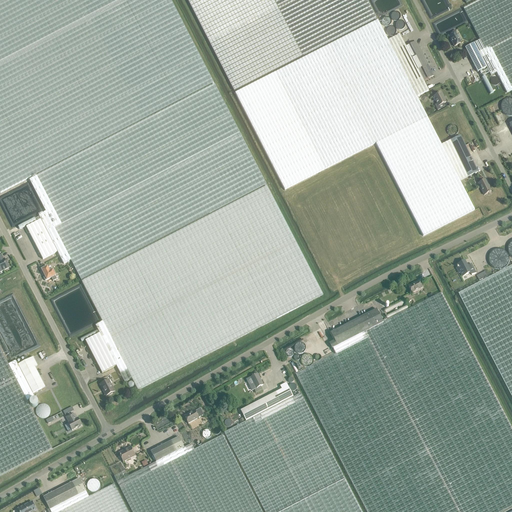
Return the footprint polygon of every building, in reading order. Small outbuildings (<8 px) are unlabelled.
[(0,0),(0,192),(0,193),(214,83),(171,0),(0,0)] [(189,0),(234,88),(376,15),(367,0),(189,0)] [(487,67),(491,75),(497,72),(507,92),(511,89),(511,0),(479,0),(463,8),(480,40),(474,43),(487,67)] [(378,20),(327,46),(235,93),(284,189),(376,143),(423,236),(475,210),(460,181),(478,172),(460,136),(442,145),(427,117),(417,97),(429,91),(424,81),(427,79),(427,77),(429,78),(434,76),(428,64),(416,41),(406,47),(400,34),(388,40),(378,20)] [(449,36),(455,46),(461,43),(456,33),(457,32),(455,30),(450,32),(451,35),(449,36)] [(478,72),(487,67),(474,43),(465,48),(478,72)] [(499,80),(499,79),(499,78),(498,77),(496,76),(494,76),(492,76),(491,77),(490,79),(490,80),(490,81),(490,82),(491,84),(492,85),(493,85),(494,85),(496,85),(497,85),(498,84),(499,82),(499,80)] [(43,259),(47,257),(58,252),(64,264),(71,260),(81,280),(266,185),(215,85),(30,180),(46,212),(39,216),(41,220),(26,227),(43,259)] [(445,106),(444,103),(446,102),(441,93),(434,97),(437,104),(435,105),(438,110),(445,106)] [(511,97),(511,98),(510,97),(508,98),(506,98),(505,99),(504,100),(503,101),(502,103),(501,105),(501,106),(501,108),(502,110),(503,111),(504,113),(505,114),(507,115),(508,115),(510,115),(511,114),(511,97)] [(458,130),(457,128),(457,127),(456,126),(455,125),(454,125),(453,124),(451,125),(450,125),(449,126),(448,126),(447,127),(447,128),(447,129),(447,131),(448,132),(448,133),(449,134),(450,135),(451,135),(452,135),(453,135),(454,135),(456,134),(457,133),(457,132),(458,130)] [(485,180),(478,183),(484,195),(489,193),(490,193),(490,192),(491,191),(485,180)] [(132,378),(138,390),(323,295),(267,186),(82,282),(103,322),(96,326),(100,334),(85,341),(102,373),(116,366),(125,382),(132,378)] [(510,259),(510,257),(509,255),(509,253),(507,252),(506,251),(504,250),(503,249),(501,249),(499,249),(497,249),(495,250),(494,251),(493,253),(492,254),(491,256),(491,258),(491,260),(491,262),(492,264),(493,265),(494,267),(496,267),(498,268),(500,269),(502,268),(504,268),(505,267),(507,266),(509,264),(509,263),(510,261),(510,259)] [(1,254),(0,254),(0,271),(0,272),(9,268),(5,259),(4,259),(1,254)] [(465,261),(457,265),(458,267),(457,268),(460,273),(461,272),(463,277),(471,273),(472,275),(476,273),(472,264),(468,266),(465,261)] [(50,271),(48,266),(44,268),(44,266),(41,268),(45,277),(44,278),(45,281),(52,278),(53,281),(57,279),(55,276),(56,276),(53,269),(50,271)] [(511,266),(459,294),(460,297),(462,302),(511,397),(511,266)] [(413,283),(408,286),(412,293),(422,288),(419,281),(413,284),(413,283)] [(336,354),(296,375),(325,432),(366,511),(500,511),(511,506),(511,430),(474,356),(444,297),(441,293),(383,322),(377,309),(330,333),(334,341),(329,343),(332,349),(333,348),(336,354)] [(332,351),(331,349),(331,348),(330,347),(328,345),(327,345),(326,345),(325,345),(323,345),(322,345),(321,346),(320,347),(320,348),(319,349),(319,351),(320,353),(320,354),(321,355),(322,356),(323,356),(324,357),(325,357),(327,357),(328,357),(329,356),(330,355),(331,354),(331,353),(332,351)] [(0,347),(0,475),(52,449),(27,401),(26,396),(23,390),(17,381),(12,370),(9,365),(0,347)] [(314,361),(314,360),(313,358),(313,357),(312,356),(311,355),(310,355),(309,354),(308,354),(307,354),(306,354),(304,355),(303,356),(302,357),(302,359),(301,360),(301,361),(302,363),(303,364),(304,365),(305,366),(307,366),(308,366),(310,366),(312,365),(313,364),(313,363),(313,362),(314,361)] [(16,361),(9,365),(12,370),(17,381),(23,390),(26,396),(27,401),(35,397),(33,394),(45,387),(35,367),(38,366),(33,357),(18,365),(16,361)] [(250,377),(247,379),(253,390),(254,389),(256,393),(262,390),(261,386),(263,385),(257,374),(250,377)] [(109,380),(105,382),(100,384),(102,389),(103,389),(107,396),(115,392),(109,380)] [(258,401),(241,410),(246,421),(282,403),(286,401),(289,400),(293,397),(286,383),(280,386),(282,389),(276,392),(258,401)] [(224,433),(227,437),(265,511),(280,511),(345,479),(301,393),(293,397),(289,400),(286,401),(282,403),(269,410),(246,421),(224,433)] [(51,411),(51,410),(51,408),(50,407),(49,406),(47,405),(46,404),(45,404),(43,404),(42,404),(40,405),(39,406),(39,407),(38,408),(37,409),(37,411),(37,412),(38,414),(38,415),(39,416),(41,417),(43,418),(44,418),(45,418),(47,418),(48,417),(49,416),(50,415),(51,414),(51,412),(51,411)] [(192,413),(185,416),(188,423),(199,418),(204,415),(200,408),(195,411),(195,410),(191,412),(192,413)] [(76,419),(73,413),(66,417),(69,423),(68,423),(69,424),(65,425),(68,432),(72,430),(82,425),(78,418),(76,419)] [(159,467),(120,487),(132,511),(262,511),(223,435),(194,450),(191,444),(184,448),(179,437),(151,451),(156,462),(159,467)] [(135,456),(131,447),(119,453),(123,462),(135,456)] [(156,462),(117,482),(120,487),(159,467),(156,462)] [(128,511),(114,484),(89,497),(80,479),(44,497),(51,511),(128,511)] [(361,511),(345,480),(281,511),(361,511)] [(100,488),(99,487),(99,486),(98,484),(96,483),(95,482),(94,482),(93,482),(91,483),(90,484),(89,486),(88,488),(89,489),(89,490),(90,492),(92,493),(94,493),(95,493),(96,493),(97,492),(98,492),(99,490),(99,489),(100,488)] [(32,511),(37,510),(32,501),(18,509),(19,511),(32,511)]
